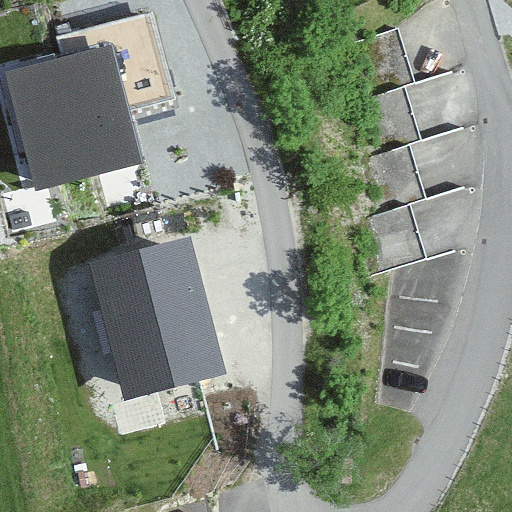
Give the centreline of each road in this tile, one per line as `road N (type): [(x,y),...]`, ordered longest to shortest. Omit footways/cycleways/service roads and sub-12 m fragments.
road 1 (residential): [(471,0),(502,142),(495,302),(458,415),(395,511)]
road 2 (residential): [(198,0),(249,119),(274,212),(287,316),(284,467),(297,511)]
